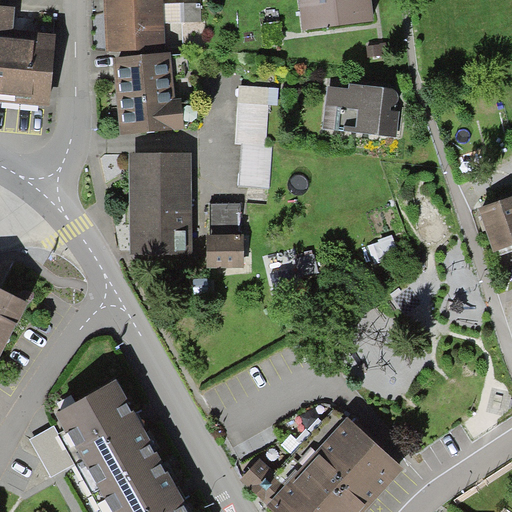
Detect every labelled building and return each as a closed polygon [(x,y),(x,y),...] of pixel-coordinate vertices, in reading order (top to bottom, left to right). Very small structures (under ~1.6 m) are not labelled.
[(104,0),(107,54),(167,51),(165,23),(164,5),(164,0),(190,0),(190,1),(211,0),(210,0),(104,0)] [(302,0),(307,30),(376,20),(373,0),(302,0)] [(200,3),(164,5),(165,23),(200,21),(200,3)] [(19,6),(0,5),(0,100),(51,103),(56,29),(18,27),(19,6)] [(177,101),(173,56),(113,61),(120,139),(152,136),(185,133),(182,100),(177,101)] [(379,89),(350,86),(348,92),(328,90),(324,134),(396,140),(401,91),(379,89)] [(268,106),(238,104),(236,143),(242,143),(240,186),(269,187),(272,147),(265,146),(268,106)] [(191,154),(129,156),(130,199),(131,257),(193,255),(191,154)] [(511,198),(480,211),(484,223),(496,254),(511,247),(511,198)] [(240,206),(211,207),(213,239),(208,239),(209,270),(244,268),(243,237),(241,237),(240,206)] [(0,365),(28,306),(0,290),(0,365)] [(54,418),(108,511),(186,511),(175,492),(136,425),(112,384),(54,418)] [(377,447),(348,420),(346,422),(335,412),(275,478),(260,465),(243,483),(275,511),(370,511),(405,473),(377,447)] [(54,428),(30,440),(51,477),(70,466),(55,440),(59,437),(54,428)]
